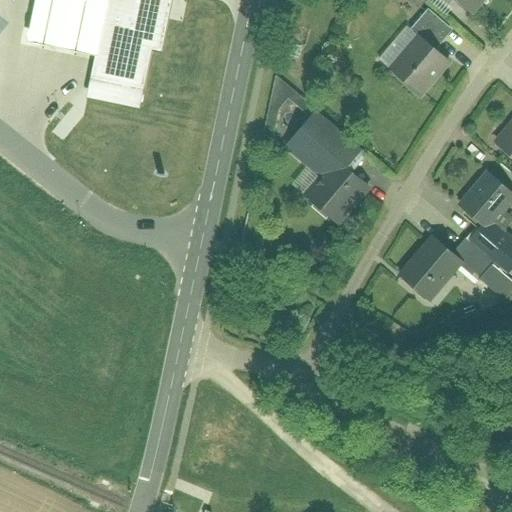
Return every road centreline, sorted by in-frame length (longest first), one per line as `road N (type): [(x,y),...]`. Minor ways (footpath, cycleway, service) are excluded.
road 1 (residential): [(511,48),(296,383)]
road 2 (tertiary): [(257,0),(202,250)]
road 3 (residential): [(296,383),(511,487)]
road 4 (unclassified): [(0,130),(126,226),(202,250)]
road 5 (tertiary): [(185,329),(140,511)]
road 6 (residential): [(185,329),(296,383)]
